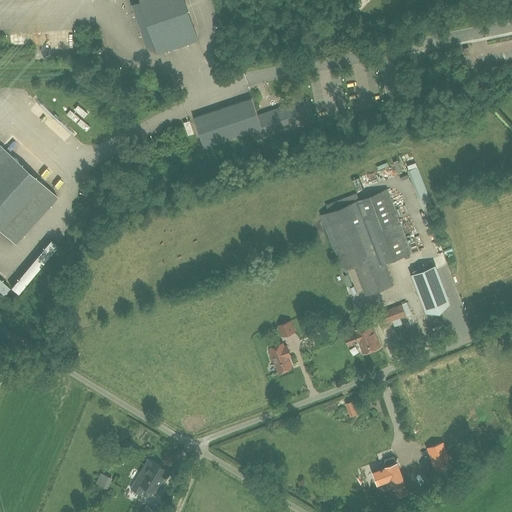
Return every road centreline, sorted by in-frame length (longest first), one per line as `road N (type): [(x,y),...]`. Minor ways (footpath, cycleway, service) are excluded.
road 1 (unclassified): [(195,448),(511,322)]
road 2 (unclassified): [(195,448),(0,330)]
road 3 (unclassified): [(301,511),(195,448)]
